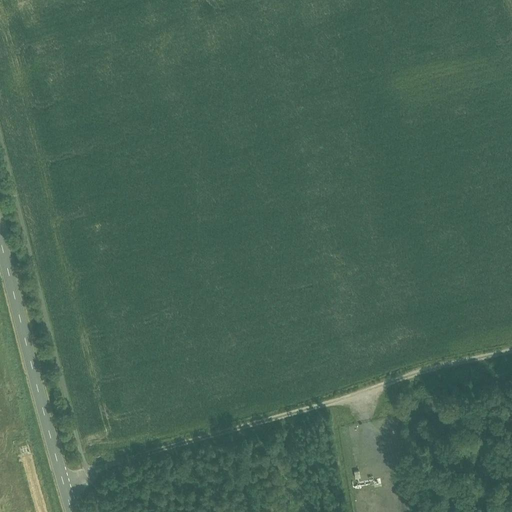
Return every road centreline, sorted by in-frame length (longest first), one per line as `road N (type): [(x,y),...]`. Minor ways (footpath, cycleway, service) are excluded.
road 1 (track): [(89,469),(511,353)]
road 2 (tertiary): [(0,226),(74,511)]
